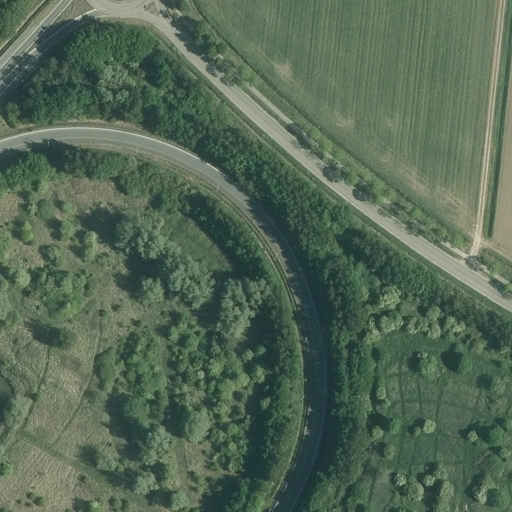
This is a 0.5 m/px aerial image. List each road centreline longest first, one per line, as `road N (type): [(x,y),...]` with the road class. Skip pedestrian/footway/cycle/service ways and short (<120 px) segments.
road 1 (motorway): [(0,147),(58,133),(130,138),(196,163),(253,209),(289,262),(313,325),(317,425),(284,511)]
road 2 (tertiary): [(511,305),(306,164),(173,35)]
road 3 (track): [(460,276),(475,248),(502,0)]
road 4 (tertiary): [(0,90),(66,29),(109,9)]
